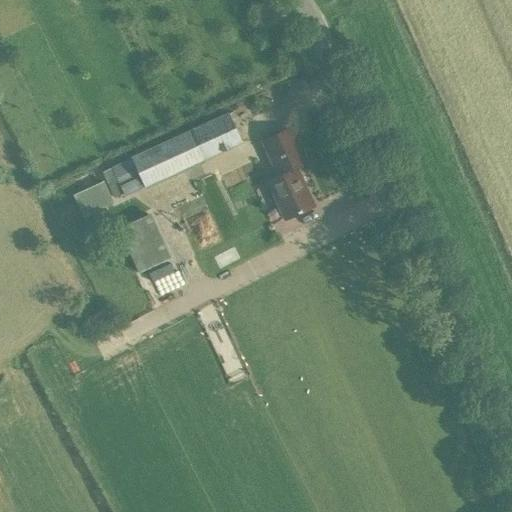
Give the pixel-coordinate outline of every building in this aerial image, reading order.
[(145,186),(241,142),(228,113),(131,157),(143,183),(145,186)] [(314,206),(296,167),(307,162),(291,127),(262,140),(278,175),(267,180),(285,219),(314,206)] [(143,183),(131,157),(102,171),(114,197),(143,183)] [(73,193),(84,216),(114,201),(103,179),(73,193)] [(120,225),(139,270),(172,256),(152,211),(120,225)]
